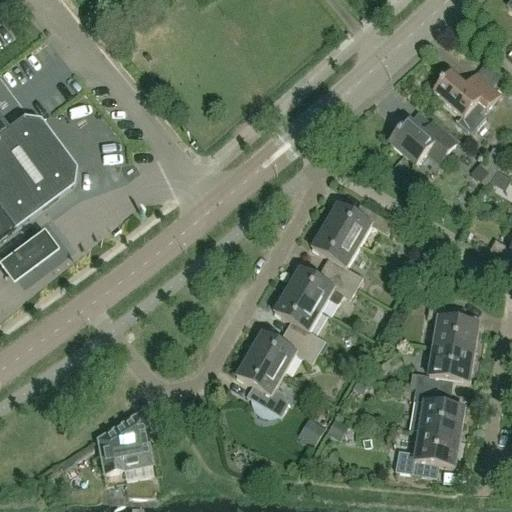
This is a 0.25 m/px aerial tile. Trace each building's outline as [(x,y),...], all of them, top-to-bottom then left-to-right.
[(487,115),(501,98),(492,91),(485,99),(469,86),(466,89),(451,77),(434,98),(463,122),(458,127),(472,139),(486,123),(481,118),(486,114),(487,115)] [(75,174),(39,125),(23,123),(22,123),(8,133),(0,122),(0,245),(73,191),(75,174)] [(440,168),(457,149),(431,127),(423,137),(409,126),(390,148),(417,171),(428,158),(440,168)] [(480,167),(471,177),(481,186),(490,176),(480,167)] [(395,230),(370,215),(364,226),(338,211),(326,233),(360,253),(373,233),(388,242),(395,230)] [(348,274),(360,253),(326,233),(313,254),(337,269),(331,280),(357,295),(364,284),(348,274)] [(41,238),(0,268),(0,276),(10,290),(55,257),(41,238)] [(511,254),(511,255),(496,246),(490,257),(511,270),(511,254)] [(357,295),(331,280),(325,289),(301,275),(288,297),(323,317),(330,305),(339,310),(343,303),(350,307),(357,295)] [(310,338),(323,317),(288,297),(275,319),(299,333),(293,344),(319,359),(326,348),(310,338)] [(474,360),(479,330),(464,327),(466,315),(430,309),(428,324),(439,325),(434,353),(474,360)] [(285,382),(297,361),(313,371),(319,359),(293,344),(287,354),(263,339),(250,361),(285,382)] [(418,379),(416,394),(452,400),(454,387),(469,389),(474,360),(434,353),(429,381),(418,379)] [(277,395),(285,382),(250,361),(237,383),(261,397),(255,408),(256,409),(257,412),(259,416),(261,418),(265,420),(268,421),(272,421),(276,421),(281,424),(288,412),(286,400),(277,395)] [(450,412),(452,400),(416,394),(413,408),(414,408),(410,436),(419,437),(460,444),(465,414),(450,412)] [(141,416),(97,444),(104,479),(151,470),(141,416)] [(312,423),(301,441),(316,450),(326,432),(312,423)] [(336,424),(328,437),(341,445),(350,432),(336,424)] [(396,478),(437,485),(439,471),(455,474),(460,444),(419,437),(416,459),(400,457),(396,478)]
